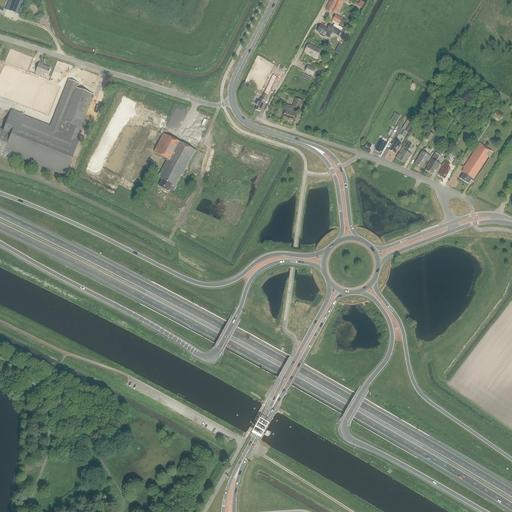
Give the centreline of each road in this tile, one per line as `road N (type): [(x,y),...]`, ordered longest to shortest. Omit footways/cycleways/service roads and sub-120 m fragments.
road 1 (motorway): [(0,226),(286,374),(511,507)]
road 2 (motorway): [(511,493),(282,360),(0,214)]
road 3 (motorway): [(0,243),(205,357),(216,351),(257,272),(288,260),(310,264)]
road 4 (motorway): [(305,256),(274,254),(227,282),(195,282),(0,194)]
road 5 (motorway): [(362,286),(389,320),(392,341),(343,433),(484,511)]
road 6 (motorway): [(511,459),(421,395),(400,323),(384,299)]
road 7 (unclassified): [(0,37),(199,102)]
road 8 (unclassified): [(121,217),(0,168)]
road 9 (primary): [(276,399),(237,471),(228,511)]
